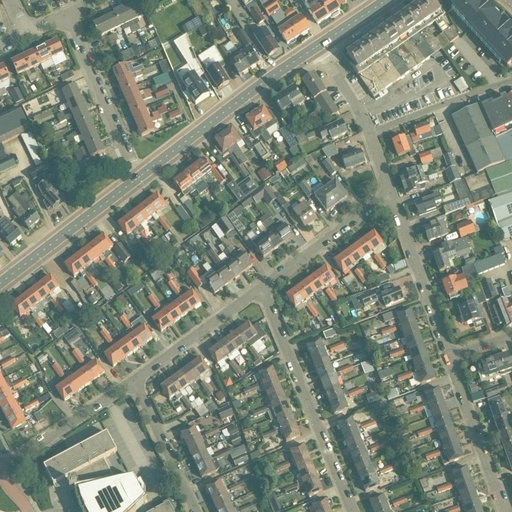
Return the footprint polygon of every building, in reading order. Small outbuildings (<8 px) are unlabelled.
[(273,0),(263,7),(269,17),(271,16),(280,31),(279,32),(287,45),(290,43),(290,45),(296,41),(295,40),(298,38),(283,16),(284,15),(273,0)] [(316,0),(312,0),(305,5),(317,25),(328,18),(316,0)] [(316,0),(328,18),(331,16),(332,18),(338,14),(337,12),(339,11),(337,8),(346,2),(344,0),(316,0)] [(431,0),(424,0),(421,3),(434,23),(436,22),(444,33),(443,34),(450,45),(458,37),(453,27),(451,29),(442,17),(443,17),(431,0)] [(446,0),(454,8),(452,10),(462,22),(464,20),(507,67),(508,66),(511,63),(511,62),(511,37),(511,36),(509,34),(506,31),(504,29),(502,26),(500,24),(497,21),(495,18),(492,15),(490,13),(488,10),(486,8),(483,5),(481,3),(478,0),(474,0),(475,0),(475,1),(473,2),(473,1),(472,3),(471,4),(468,6),(463,0),(446,0)] [(253,3),(246,8),(258,25),(265,21),(253,3)] [(421,3),(412,9),(426,28),(434,23),(421,3)] [(137,4),(126,9),(132,22),(143,17),(137,4)] [(126,9),(115,14),(121,28),(132,22),(126,9)] [(412,9),(404,14),(431,53),(440,47),(442,51),(450,45),(443,34),(435,40),(426,28),(412,9)] [(284,15),(283,16),(298,38),(309,31),(300,18),(295,10),(292,12),(291,11),(284,15)] [(115,14),(104,19),(110,33),(121,28),(115,14)] [(404,14),(396,20),(422,56),(423,58),(431,53),(404,14)] [(198,18),(183,28),(188,35),(195,31),(203,26),(198,18)] [(104,19),(93,25),(99,38),(110,33),(104,19)] [(396,20),(388,26),(417,67),(425,62),(423,58),(422,56),(396,20)] [(138,23),(130,27),(136,40),(140,38),(137,31),(141,30),(138,23)] [(388,26),(380,32),(409,73),(417,67),(388,26)] [(243,31),(237,35),(246,48),(251,44),(243,31)] [(265,42),(260,46),(268,58),(279,51),(271,38),(270,39),(266,32),(261,35),(265,42)] [(380,32),(371,38),(401,79),(409,73),(380,32)] [(116,34),(108,37),(112,47),(116,45),(115,42),(119,40),(116,34)] [(187,36),(175,44),(189,66),(176,75),(187,93),(183,96),(186,101),(191,98),(195,105),(209,96),(201,83),(200,84),(197,79),(204,74),(202,70),(203,70),(197,61),(187,36)] [(371,38),(363,43),(393,85),(401,79),(371,38)] [(56,42),(45,47),(51,60),(52,59),(62,54),(56,42)] [(363,43),(355,49),(385,90),(393,85),(363,43)] [(45,47),(34,52),(40,65),(48,61),(54,74),(62,70),(58,63),(55,65),(52,59),(51,60),(45,47)] [(215,47),(198,58),(205,70),(209,76),(218,91),(229,83),(218,66),(223,62),(215,47)] [(223,47),(217,51),(224,62),(230,58),(232,62),(230,63),(239,76),(249,70),(236,51),(235,49),(227,54),(223,47)] [(236,51),(249,70),(259,64),(249,50),(245,53),(242,47),(236,51)] [(355,49),(347,55),(353,64),(350,65),(373,98),(385,90),(355,49)] [(34,52),(23,58),(34,82),(39,80),(33,68),(40,65),(34,52)] [(23,58),(12,63),(18,76),(26,72),(28,78),(29,77),(32,84),(34,82),(23,58)] [(131,76),(126,65),(112,70),(117,82),(131,76)] [(3,67),(0,68),(0,84),(9,80),(3,67)] [(72,72),(63,76),(65,82),(74,78),(72,72)] [(131,76),(117,82),(122,93),(136,87),(133,80),(142,77),(140,72),(134,74),(131,76)] [(164,75),(159,77),(164,86),(171,83),(166,74),(164,75)] [(338,113),(318,81),(314,75),(302,83),(320,111),(316,113),(322,123),(338,113)] [(468,79),(459,84),(465,95),(474,91),(468,79)] [(27,85),(20,89),(26,101),(33,97),(27,85)] [(66,85),(60,88),(62,92),(66,103),(80,97),(75,86),(68,89),(66,85)] [(136,87),(122,93),(127,104),(154,92),(153,90),(148,91),(139,94),(136,87)] [(284,94),(291,106),(294,110),(304,104),(294,88),(284,94)] [(18,91),(11,95),(16,106),(23,102),(18,91)] [(154,92),(127,104),(132,115),(145,109),(141,99),(144,97),(146,101),(152,99),(150,95),(154,93),(154,92)] [(284,94),(274,101),(281,113),(291,106),(284,94)] [(80,97),(66,103),(71,114),(85,108),(80,97)] [(500,99),(481,107),(495,138),(511,130),(511,108),(505,99),(502,101),(500,99)] [(479,106),(452,119),(477,174),(505,161),(479,106)] [(85,108),(71,114),(76,125),(90,119),(85,108)] [(263,108),(254,114),(265,132),(266,132),(269,137),(277,132),(278,129),(276,125),(277,124),(269,113),(267,114),(263,108)] [(19,109),(0,117),(0,145),(30,132),(19,109)] [(145,109),(132,115),(136,126),(150,120),(145,109)] [(322,123),(316,113),(311,117),(317,127),(322,123)] [(254,114),(245,120),(249,126),(246,127),(251,135),(254,140),(261,136),(266,144),(271,141),(269,137),(266,132),(265,132),(254,114)] [(154,119),(150,120),(136,126),(141,137),(155,132),(152,124),(161,120),(160,116),(154,118),(154,119)] [(90,119),(76,125),(81,136),(94,130),(90,119)] [(57,133),(66,129),(63,121),(54,125),(57,133)] [(342,123),(319,134),(322,141),(330,137),(332,141),(347,134),(342,123)] [(295,124),(286,129),(293,139),(301,134),(295,124)] [(416,134),(410,136),(413,144),(432,137),(433,139),(442,136),(439,127),(430,131),(427,124),(414,129),(416,134)] [(232,128),(223,135),(243,165),(247,162),(236,145),(243,140),(238,133),(236,134),(232,128)] [(286,128),(279,132),(291,150),(289,151),(295,161),(302,157),(296,147),(297,146),(293,139),(286,129),(286,128)] [(94,130),(81,136),(86,147),(99,141),(94,130)] [(315,130),(305,134),(308,140),(318,136),(315,130)] [(511,131),(495,138),(507,163),(511,160),(511,131)] [(30,132),(21,137),(23,141),(32,137),(30,132)] [(223,135),(213,141),(217,147),(215,149),(220,156),(221,156),(223,160),(230,155),(239,168),(243,165),(223,135)] [(32,137),(23,141),(25,146),(34,141),(32,137)] [(247,137),(243,140),(250,151),(254,148),(262,160),(263,160),(266,164),(269,162),(268,159),(271,157),(261,141),(253,147),(247,137)] [(409,137),(393,143),(398,157),(409,154),(410,157),(416,155),(412,145),(409,137)] [(34,141),(25,146),(27,150),(36,145),(34,141)] [(99,141),(86,147),(91,159),(91,158),(93,162),(99,160),(97,156),(104,153),(99,141)] [(36,145),(27,150),(29,154),(38,150),(36,145)] [(334,146),(322,151),(328,160),(338,155),(334,146)] [(440,149),(418,156),(421,165),(424,164),(424,166),(433,163),(432,160),(442,157),(440,149)] [(38,150),(29,154),(32,159),(41,154),(38,150)] [(360,152),(341,158),(346,171),(365,164),(360,152)] [(451,155),(450,155),(448,156),(447,153),(443,154),(448,168),(434,173),(435,175),(445,172),(456,167),(451,155)] [(41,154),(32,159),(34,163),(43,158),(41,154)] [(7,159),(7,160),(12,169),(16,167),(12,157),(7,159)] [(43,158),(34,163),(36,167),(45,163),(43,158)] [(68,160),(70,170),(79,169),(78,159),(68,160)] [(203,160),(202,160),(201,159),(196,163),(197,164),(193,168),(202,179),(208,188),(218,181),(220,185),(225,181),(214,166),(212,168),(213,170),(211,171),(203,160)] [(283,159),(274,165),(278,172),(287,166),(283,159)] [(7,160),(2,162),(7,171),(12,169),(7,160)] [(511,160),(507,163),(485,171),(495,196),(511,188),(511,160)] [(328,161),(323,165),(331,177),(337,173),(328,161)] [(46,164),(30,174),(34,181),(50,171),(46,164)] [(293,166),(288,170),(291,175),(296,171),(293,166)] [(246,167),(237,169),(240,180),(248,178),(246,167)] [(461,181),(456,167),(445,172),(450,185),(461,181)] [(193,168),(183,175),(199,196),(204,192),(197,183),(202,179),(193,168)] [(266,168),(257,174),(263,183),(272,177),(266,168)] [(421,168),(399,176),(402,186),(425,178),(421,168)] [(289,175),(286,170),(281,174),(284,179),(289,175)] [(495,196),(485,171),(464,180),(474,204),(495,196)] [(183,175),(173,183),(184,198),(190,193),(194,199),(199,196),(183,175)] [(428,177),(425,178),(402,186),(406,196),(420,192),(418,186),(430,182),(428,177)] [(251,178),(237,188),(246,199),(259,189),(251,178)] [(47,181),(39,188),(43,198),(53,209),(60,203),(54,197),(58,194),(47,181)] [(336,182),(325,190),(337,206),(339,204),(345,202),(344,200),(347,198),(336,182)] [(246,199),(237,188),(233,183),(227,187),(240,204),(246,199)] [(305,183),(299,187),(308,199),(313,195),(305,183)] [(271,193),(265,185),(259,189),(258,190),(263,198),(268,204),(275,198),(274,196),(271,193)] [(325,190),(315,197),(326,213),(329,211),(331,212),(334,208),(337,206),(325,190)] [(511,193),(488,203),(496,225),(511,218),(511,193)] [(26,195),(26,196),(22,199),(17,194),(12,198),(19,206),(20,205),(29,216),(27,217),(35,225),(40,221),(35,216),(37,215),(35,212),(36,212),(26,195)] [(157,195),(147,203),(160,219),(164,216),(160,212),(166,207),(157,195)] [(438,196),(415,205),(417,211),(416,212),(417,216),(419,216),(420,217),(437,211),(434,205),(441,202),(438,196)] [(19,206),(12,198),(8,201),(15,209),(12,211),(22,222),(29,230),(35,225),(27,217),(29,216),(20,205),(19,206)] [(186,198),(181,201),(194,218),(199,214),(189,200),(188,201),(186,198)] [(468,198),(443,208),(446,216),(471,206),(468,198)] [(288,204),(282,208),(288,217),(293,214),(296,217),(304,229),(316,220),(312,215),(317,211),(310,202),(295,213),(288,204)] [(147,203),(138,210),(147,222),(152,218),(156,222),(160,219),(147,203)] [(181,206),(176,210),(188,227),(193,224),(181,206)] [(246,208),(238,214),(243,220),(251,214),(246,208)] [(138,210),(127,218),(140,234),(144,231),(141,227),(147,222),(138,210)] [(233,214),(227,218),(239,234),(245,230),(233,214)] [(430,228),(424,230),(428,242),(448,235),(445,229),(446,229),(443,221),(446,220),(445,217),(435,221),(428,223),(430,228)] [(127,218),(118,225),(127,237),(132,233),(135,238),(140,234),(127,218)] [(162,218),(158,221),(167,232),(169,231),(180,245),(183,243),(172,228),(170,229),(162,218)] [(511,218),(496,225),(503,241),(511,237),(511,218)] [(6,219),(0,224),(0,234),(3,238),(11,246),(21,237),(6,219)] [(226,219),(217,225),(225,237),(234,230),(226,219)] [(271,219),(266,222),(271,228),(275,225),(271,219)] [(267,231),(262,235),(273,251),(283,244),(275,233),(271,228),(266,222),(263,225),(267,231)] [(471,222),(457,227),(461,239),(475,234),(471,222)] [(285,226),(275,233),(283,244),(293,237),(285,226)] [(258,239),(252,244),(263,259),(273,251),(262,235),(257,229),(253,232),(258,239)] [(143,232),(139,236),(146,244),(150,241),(143,232)] [(374,233),(364,240),(373,252),(376,257),(385,250),(382,246),(383,245),(374,233)] [(104,236),(94,243),(103,255),(107,260),(112,256),(108,251),(113,248),(104,236)] [(468,238),(442,247),(444,252),(443,253),(446,262),(449,261),(462,257),(470,254),(467,245),(470,244),(468,238)] [(364,240),(354,247),(363,259),(373,252),(364,240)] [(94,243),(84,251),(93,263),(103,255),(94,243)] [(120,245),(114,250),(124,263),(131,258),(120,245)] [(156,251),(162,259),(169,254),(163,246),(156,251)] [(227,250),(227,251),(243,273),(254,266),(242,249),(236,253),(231,247),(227,250)] [(354,247),(344,254),(353,267),(363,259),(354,247)] [(496,256),(503,254),(500,247),(494,250),(496,256)] [(84,251),(74,258),(83,270),(93,263),(84,251)] [(223,254),(218,258),(234,280),(243,273),(227,251),(223,254)] [(443,253),(433,256),(439,273),(452,269),(449,261),(446,262),(443,253)] [(214,254),(211,256),(218,267),(217,267),(217,268),(212,271),(224,287),(234,280),(218,258),(217,258),(214,254)] [(344,254),(334,262),(343,274),(353,267),(344,254)] [(496,256),(473,266),(477,276),(507,264),(503,255),(503,254),(496,256)] [(379,255),(374,258),(383,270),(387,267),(379,255)] [(74,258),(64,266),(73,278),(79,274),(82,278),(86,274),(83,271),(83,270),(74,258)] [(109,258),(105,261),(113,273),(116,271),(122,280),(126,277),(119,268),(117,270),(109,258)] [(205,261),(201,264),(212,279),(206,283),(214,295),(224,287),(212,271),(205,261)] [(408,263),(392,267),(394,275),(410,270),(408,263)] [(472,265),(462,270),(466,281),(477,277),(472,265)] [(157,266),(154,269),(160,277),(164,275),(157,266)] [(326,267),(316,275),(325,287),(335,280),(326,267)] [(142,274),(138,268),(134,272),(138,277),(142,274)] [(193,269),(187,274),(198,289),(204,284),(193,269)] [(358,269),(354,272),(363,284),(367,281),(358,269)] [(89,273),(85,276),(94,288),(98,285),(89,273)] [(169,273),(165,276),(169,282),(173,279),(169,273)] [(316,275),(306,282),(315,294),(325,287),(316,275)] [(383,275),(376,278),(380,284),(390,281),(388,276),(383,275)] [(50,277),(40,284),(50,296),(59,289),(50,277)] [(347,278),(338,284),(342,291),(351,285),(347,278)] [(454,279),(443,283),(448,297),(450,300),(456,298),(460,297),(459,292),(466,289),(462,278),(455,280),(454,279)] [(75,280),(70,283),(79,295),(83,292),(81,290),(82,289),(75,280)] [(172,281),(168,284),(176,296),(180,293),(172,281)] [(306,282),(296,289),(305,302),(315,294),(306,282)] [(40,284),(31,291),(40,303),(50,296),(40,284)] [(487,302),(497,298),(492,287),(483,290),(487,302)] [(134,288),(127,292),(131,298),(138,293),(134,288)] [(296,289),(286,296),(299,313),(306,308),(305,306),(307,304),(305,302),(296,289)] [(330,289),(326,292),(334,304),(338,301),(330,289)] [(372,291),(360,296),(364,307),(377,302),(380,309),(385,307),(385,308),(403,301),(402,299),(403,298),(402,295),(400,294),(398,289),(386,293),(386,292),(374,296),(372,291)] [(31,291),(21,299),(30,311),(40,303),(31,291)] [(192,292),(182,299),(191,311),(201,304),(192,292)] [(153,295),(148,298),(157,310),(161,307),(153,295)] [(93,305),(97,302),(93,296),(89,300),(93,305)] [(469,305),(459,309),(465,326),(484,319),(476,296),(467,299),(469,305)] [(126,307),(133,303),(128,297),(122,301),(126,307)] [(21,299),(11,306),(20,318),(30,311),(21,299)] [(54,299),(50,302),(59,314),(63,311),(54,299)] [(182,299),(172,306),(181,319),(191,311),(182,299)] [(511,313),(507,299),(496,303),(500,315),(498,316),(501,322),(503,321),(506,329),(511,326),(511,313)] [(310,303),(306,306),(314,318),(318,315),(310,303)] [(172,306),(163,313),(172,325),(181,319),(172,306)] [(350,317),(357,314),(354,306),(347,309),(350,317)] [(69,315),(73,320),(79,316),(75,311),(69,315)] [(395,312),(382,317),(384,324),(397,319),(400,328),(414,323),(410,311),(396,316),(395,312)] [(163,313),(152,321),(161,333),(172,325),(163,313)] [(35,314),(31,317),(35,322),(37,320),(38,322),(40,321),(35,314)] [(124,316),(120,319),(128,330),(132,327),(124,316)] [(37,320),(35,322),(40,328),(44,326),(40,321),(38,322),(37,320)] [(319,320),(313,324),(317,331),(323,326),(319,320)] [(414,323),(400,328),(404,339),(418,334),(414,323)] [(239,331),(248,343),(251,348),(252,347),(267,337),(258,324),(252,328),(249,324),(239,331)] [(144,327),(134,334),(143,346),(153,339),(144,327)] [(104,330),(100,333),(108,345),(113,342),(104,330)] [(130,337),(124,341),(133,354),(143,346),(134,334),(131,330),(127,333),(130,337)] [(334,330),(323,334),(326,341),(337,336),(334,330)] [(239,331),(229,338),(238,351),(248,343),(239,331)] [(418,334),(404,339),(408,350),(422,345),(418,334)] [(85,335),(80,338),(86,345),(90,341),(85,335)] [(229,338),(219,346),(231,362),(236,358),(233,354),(238,351),(229,338)] [(124,341),(114,348),(123,361),(133,354),(124,341)] [(355,349),(367,347),(366,341),(354,343),(355,349)] [(321,342),(307,347),(311,359),(325,353),(321,342)] [(422,345),(408,350),(412,362),(427,357),(422,345)] [(219,346),(209,353),(218,365),(223,361),(225,365),(231,362),(219,346)] [(114,348),(104,356),(113,368),(123,361),(114,348)] [(76,350),(72,353),(80,365),(84,362),(76,350)] [(254,353),(252,355),(257,362),(259,360),(261,359),(257,354),(255,355),(254,353)] [(325,353),(311,359),(316,370),(330,365),(325,353)] [(511,367),(508,354),(494,359),(500,376),(511,372),(511,367)] [(427,357),(412,362),(417,373),(431,368),(427,357)] [(13,358),(0,364),(3,370),(16,362),(13,358)] [(201,359),(191,366),(200,378),(209,371),(201,359)] [(483,370),(478,372),(481,383),(494,379),(495,382),(501,380),(500,376),(494,359),(481,363),(483,370)] [(233,361),(229,364),(237,376),(241,373),(233,361)] [(97,362),(86,369),(95,381),(105,374),(97,362)] [(56,364),(52,367),(60,379),(64,376),(56,364)] [(330,365),(316,370),(320,382),(334,376),(330,365)] [(191,366),(181,373),(190,386),(200,378),(191,366)] [(398,377),(404,375),(402,368),(396,370),(398,377)] [(431,368),(417,373),(421,385),(435,380),(431,368)] [(86,369),(76,376),(85,388),(95,381),(86,369)] [(273,369),(259,374),(262,382),(260,382),(261,386),(277,380),(273,369)] [(339,374),(334,376),(320,382),(325,393),(339,387),(336,380),(341,378),(341,376),(348,373),(347,371),(345,372),(345,370),(339,372),(339,374)] [(385,372),(378,374),(381,381),(387,379),(385,372)] [(181,373),(171,381),(180,393),(183,397),(187,394),(184,390),(190,386),(181,373)] [(22,381),(12,386),(14,391),(28,384),(26,381),(34,377),(32,374),(21,379),(22,381)] [(76,376),(66,383),(75,395),(85,388),(76,376)] [(61,386),(56,390),(64,402),(75,395),(66,383),(65,383),(62,378),(57,382),(61,386)] [(3,380),(0,381),(0,395),(9,391),(3,380)] [(262,387),(259,388),(260,393),(266,391),(268,397),(282,391),(277,380),(261,386),(262,387)] [(171,381),(161,388),(170,400),(180,393),(171,381)] [(204,382),(200,385),(209,396),(213,393),(204,382)] [(372,394),(366,397),(369,404),(384,399),(381,391),(380,391),(377,385),(369,388),(372,394)] [(339,387),(325,393),(329,404),(343,398),(349,396),(349,398),(357,395),(356,393),(354,394),(353,392),(348,394),(347,392),(342,394),(339,387)] [(504,387),(486,393),(488,398),(506,392),(504,387)] [(438,389),(424,394),(428,406),(442,401),(438,389)] [(386,394),(388,401),(399,397),(396,390),(386,394)] [(9,391),(0,395),(0,407),(1,409),(14,402),(9,391)] [(282,391),(268,397),(273,408),(286,403),(282,391)] [(225,398),(220,393),(215,396),(219,402),(225,398)] [(500,397),(487,401),(491,410),(490,410),(491,412),(489,412),(491,418),(493,417),(495,423),(507,418),(500,397)] [(343,398),(329,404),(334,416),(348,410),(343,398)] [(37,401),(23,408),(25,412),(39,405),(37,401)] [(235,409),(241,407),(239,401),(232,404),(235,409)] [(442,401),(428,406),(432,418),(446,413),(442,401)] [(14,402),(1,409),(7,420),(20,413),(14,402)] [(386,402),(374,407),(379,421),(391,417),(386,402)] [(286,403),(273,408),(277,420),(291,414),(286,403)] [(203,404),(195,410),(200,418),(209,412),(203,404)] [(217,410),(214,405),(207,410),(209,412),(210,415),(217,410)] [(230,406),(218,412),(222,422),(234,416),(230,406)] [(423,406),(409,410),(410,413),(411,415),(424,410),(423,406)] [(410,413),(409,410),(408,407),(396,411),(398,417),(410,413)] [(20,413),(7,420),(12,431),(26,423),(20,413)] [(446,413),(432,418),(437,429),(451,424),(446,413)] [(291,414),(277,420),(282,431),(296,425),(291,414)] [(507,418),(495,423),(497,429),(495,430),(497,436),(511,431),(507,418)] [(352,419),(338,425),(343,436),(362,429),(361,426),(360,423),(354,425),(352,419)] [(407,426),(405,420),(398,422),(401,428),(407,426)] [(390,422),(382,425),(384,433),(393,429),(390,422)] [(451,424),(437,429),(441,441),(455,436),(451,424)] [(296,425),(282,431),(287,442),(300,437),(296,425)] [(232,437),(239,434),(235,426),(228,429),(232,437)] [(195,428),(181,434),(186,445),(200,439),(195,428)] [(362,429),(343,436),(347,447),(361,442),(359,436),(364,434),(363,431),(362,429)] [(276,431),(262,436),(264,441),(278,436),(276,431)] [(511,431),(497,436),(499,442),(501,441),(503,447),(511,444),(511,431)] [(107,434),(44,467),(54,486),(66,479),(70,486),(68,487),(69,491),(74,490),(75,493),(74,494),(75,495),(75,494),(78,504),(78,505),(81,511),(78,511),(135,511),(146,501),(143,494),(143,493),(146,492),(141,483),(138,484),(134,478),(116,481),(113,476),(112,476),(108,468),(109,468),(104,459),(117,452),(107,434)] [(230,440),(233,447),(241,443),(238,436),(230,440)] [(455,436),(441,441),(445,452),(459,447),(455,436)] [(200,439),(186,445),(192,456),(205,450),(200,439)] [(361,442),(347,447),(352,459),(366,453),(361,442)] [(511,444),(503,447),(506,454),(504,455),(506,460),(511,458),(511,444)] [(304,446),(290,451),(295,463),(309,458),(304,446)] [(459,447),(445,452),(449,464),(463,459),(459,447)] [(205,450),(192,456),(197,468),(210,461),(205,450)] [(215,457),(216,459),(217,461),(230,455),(228,451),(215,457)] [(366,453),(352,459),(356,470),(370,464),(366,453)] [(246,455),(233,461),(236,467),(248,461),(246,455)] [(309,458),(295,463),(300,474),(314,469),(309,458)] [(216,473),(220,468),(217,461),(216,459),(210,461),(197,468),(202,479),(216,473)] [(419,463),(412,465),(415,474),(417,478),(417,479),(427,475),(426,470),(422,471),(419,463)] [(370,464),(356,470),(361,481),(375,475),(370,464)] [(466,468),(452,473),(456,485),(470,480),(466,468)] [(302,480),(296,482),(298,487),(304,485),(304,486),(318,480),(314,469),(300,474),(302,480)] [(375,475),(361,481),(366,493),(379,487),(375,475)] [(318,480),(304,486),(309,497),(323,491),(318,480)] [(470,480),(456,485),(460,496),(474,491),(470,480)] [(220,482),(206,488),(211,499),(225,493),(225,492),(220,482)] [(255,488),(257,494),(267,490),(265,484),(255,488)] [(225,493),(211,499),(217,510),(230,504),(230,503),(236,500),(233,494),(232,495),(230,490),(225,492),(225,493)] [(458,507),(452,510),(452,511),(460,511),(459,510),(464,508),(479,503),(474,491),(460,496),(463,503),(457,505),(458,507)] [(383,496),(369,502),(373,511),(377,511),(388,508),(383,496)] [(315,511),(330,511),(331,511),(327,501),(313,506),(315,511)] [(173,511),(169,503),(152,511),(173,511)] [(481,511),(479,503),(464,508),(465,511),(481,511)]
